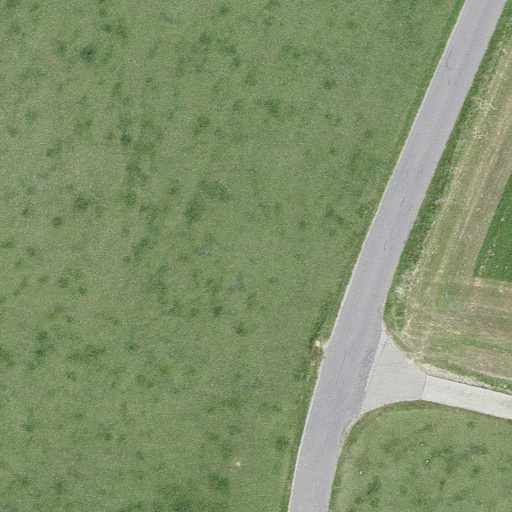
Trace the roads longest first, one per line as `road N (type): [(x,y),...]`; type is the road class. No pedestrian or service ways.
road 1 (tertiary): [(308,511),(377,260),(487,0)]
road 2 (track): [(344,363),(511,404)]
